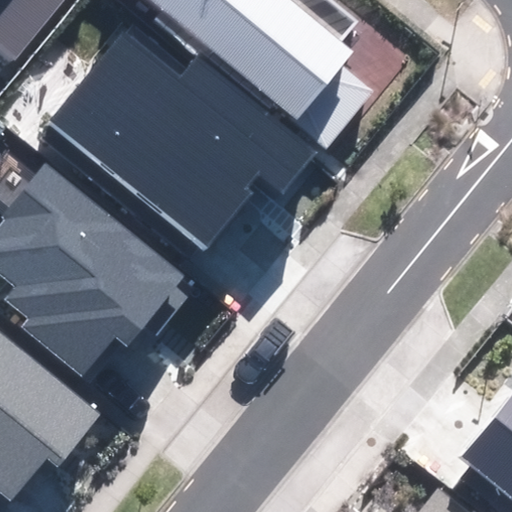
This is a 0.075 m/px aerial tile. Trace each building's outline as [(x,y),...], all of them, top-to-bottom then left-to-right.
[(0,0),(0,47),(18,62),(67,0),(0,0)] [(155,0),(324,147),(373,92),(340,63),(351,51),(291,0),(155,0)] [(50,120),(205,250),(253,193),(246,188),(259,173),(284,193),(318,152),(201,55),(180,79),(124,32),(50,120)] [(19,325),(83,375),(113,336),(126,347),(143,325),(158,337),(189,297),(175,286),(186,273),(43,162),(1,215),(6,218),(0,226),(0,274),(13,285),(2,299),(26,317),(19,325)] [(0,494),(10,503),(47,457),(59,467),(107,408),(0,321),(0,494)] [(511,392),(461,453),(511,495),(511,392)] [(468,511),(440,489),(421,511),(468,511)]
